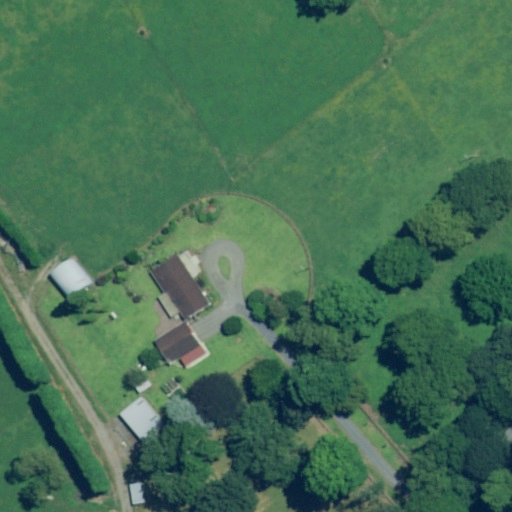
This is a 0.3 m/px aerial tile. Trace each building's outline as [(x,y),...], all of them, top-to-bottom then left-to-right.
[(213,305),(181,256),(155,274),(169,294),(163,298),(176,319),(185,313),(190,320),(213,305)] [(96,284),(75,261),(59,275),(80,298),(96,284)] [(210,356),(189,323),(160,342),(175,366),(184,359),(190,369),(210,356)] [(156,387),(151,378),(138,386),(143,394),(156,387)] [(173,427),(144,397),(122,418),(150,449),(173,427)] [(170,459),(158,446),(149,455),(160,467),(170,459)] [(148,504),(144,484),(134,486),(138,506),(148,504)]
